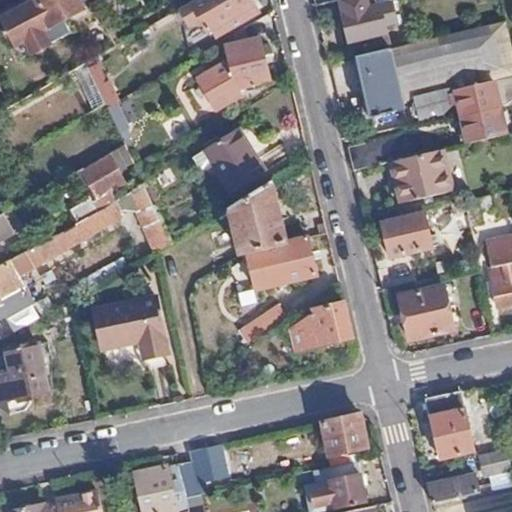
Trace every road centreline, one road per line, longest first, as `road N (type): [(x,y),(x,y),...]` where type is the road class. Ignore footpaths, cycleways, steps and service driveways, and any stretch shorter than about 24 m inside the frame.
road 1 (residential): [(292,0),(383,383)]
road 2 (residential): [(0,465),(383,383)]
road 3 (residential): [(383,383),(413,511)]
road 4 (residential): [(383,383),(511,354)]
